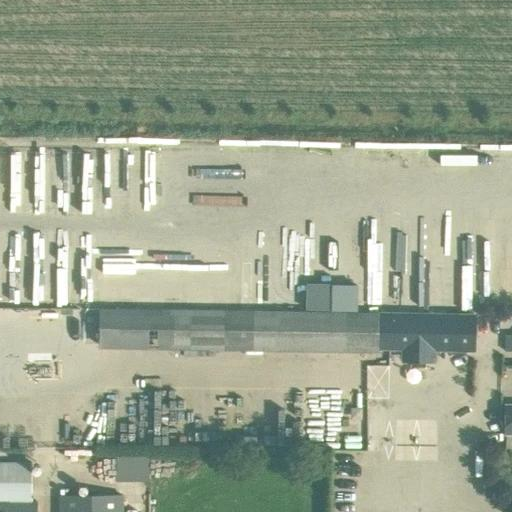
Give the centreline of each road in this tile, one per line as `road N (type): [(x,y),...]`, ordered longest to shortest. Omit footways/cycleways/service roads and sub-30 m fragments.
road 1 (unknown): [(451,467),(428,401),(384,374),(170,364),(0,389)]
road 2 (unknown): [(451,467),(483,335),(511,323)]
